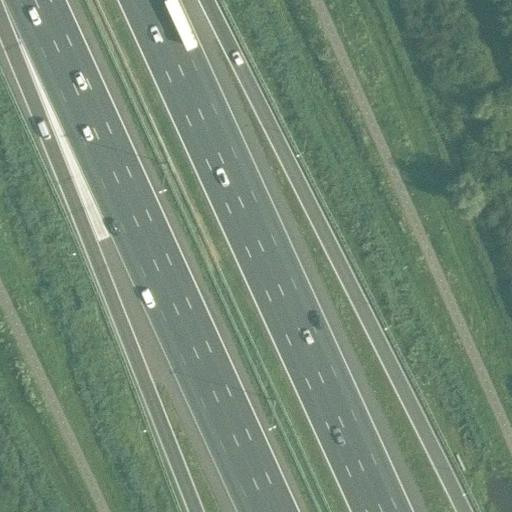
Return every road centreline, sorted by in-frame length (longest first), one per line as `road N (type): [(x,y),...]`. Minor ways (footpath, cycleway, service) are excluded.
road 1 (motorway): [(459,511),(206,0)]
road 2 (motorway): [(389,511),(151,0)]
road 3 (motorway): [(31,0),(261,511)]
road 4 (motorway): [(23,0),(61,170),(195,511)]
